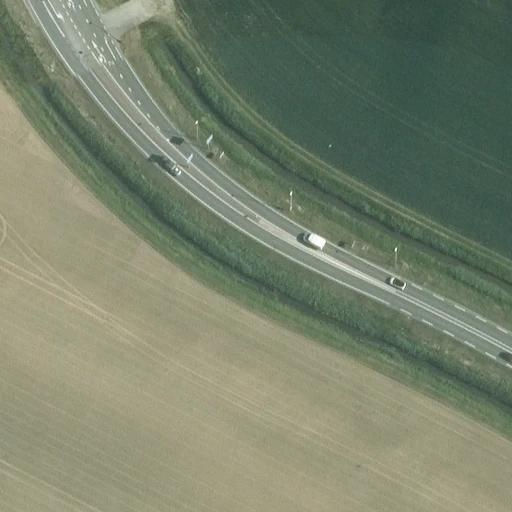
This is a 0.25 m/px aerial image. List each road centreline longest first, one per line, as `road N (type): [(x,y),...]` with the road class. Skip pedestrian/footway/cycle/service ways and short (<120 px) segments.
road 1 (primary): [(36,0),(105,104),(182,181),(304,260),(395,294)]
road 2 (primary): [(395,294),(201,168),(125,86),(74,0)]
road 3 (primary): [(511,353),(395,294)]
